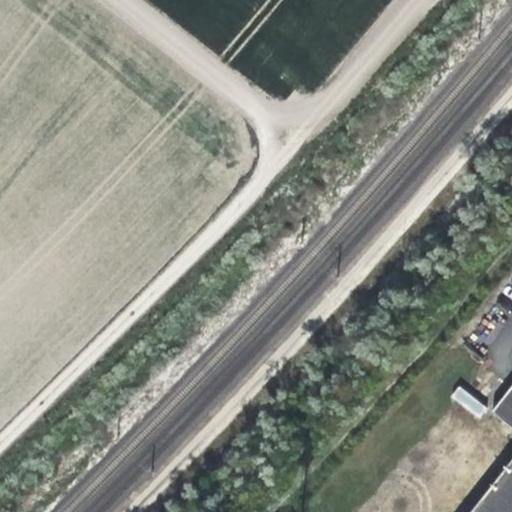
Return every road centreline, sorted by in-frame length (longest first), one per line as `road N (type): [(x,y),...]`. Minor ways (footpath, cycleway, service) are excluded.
road 1 (track): [(0,445),(295,140),(413,0)]
road 2 (track): [(269,511),(511,236)]
road 3 (track): [(122,0),(295,140)]
